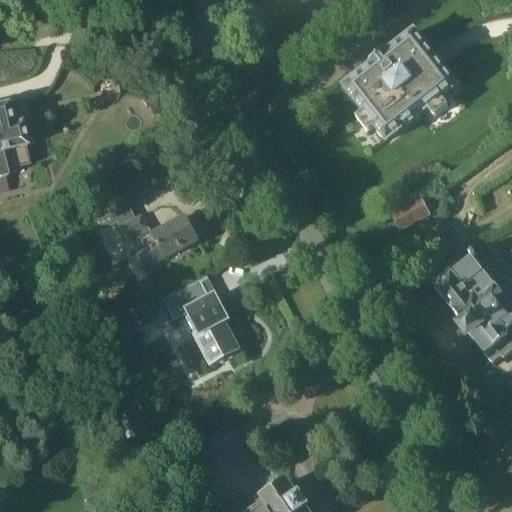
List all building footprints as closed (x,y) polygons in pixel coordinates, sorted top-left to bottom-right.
[(373,63),(375,66),(348,87),(367,112),(359,118),(370,133),(378,126),(390,141),(430,109),(437,117),(451,106),(444,98),(459,86),(417,33),(390,54),(388,51),(373,63)] [(0,178),(7,177),(6,171),(29,165),(25,148),(26,148),(21,126),(29,124),(31,118),(27,104),(23,103),(6,107),(6,106),(0,107),(0,178)] [(120,185),(81,206),(91,223),(95,221),(94,219),(111,209),(121,228),(120,229),(126,242),(139,235),(146,249),(136,254),(145,271),(200,242),(198,239),(201,237),(196,229),(193,230),(187,218),(181,221),(178,220),(172,224),(171,226),(153,236),(143,217),(136,221),(127,204),(130,203),(120,185)] [(401,231),(430,216),(422,202),(394,217),(401,231)] [(511,281),(505,281),(482,252),(477,256),(475,254),(471,256),(474,259),(454,274),(452,272),(449,275),(450,276),(436,288),(467,327),(465,328),(471,337),(472,336),(494,365),(503,358),(505,360),(511,354),(511,281)] [(212,366),(241,351),(227,324),(230,323),(209,282),(211,281),(209,278),(161,304),(162,305),(166,303),(176,321),(171,323),(172,325),(191,315),(202,335),(198,338),(212,366)] [(306,511),(306,510),(309,508),(301,496),(298,498),(288,483),(264,499),(266,500),(248,511),(306,511)]
